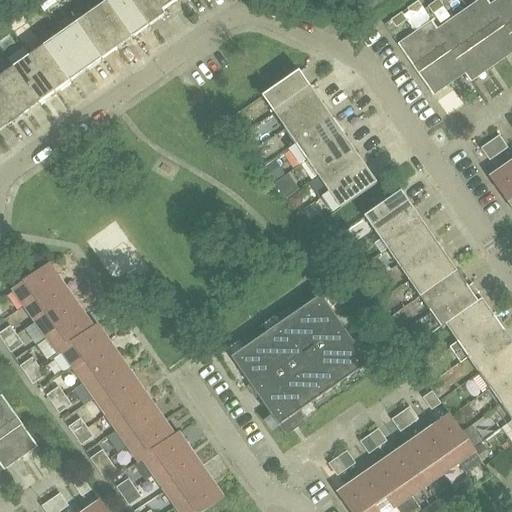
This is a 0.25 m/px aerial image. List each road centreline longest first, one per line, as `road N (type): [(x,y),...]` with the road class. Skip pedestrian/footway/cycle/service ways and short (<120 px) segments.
road 1 (residential): [(0,185),(224,22),(260,17),(367,67),(511,277)]
road 2 (residential): [(306,511),(260,484),(187,380)]
